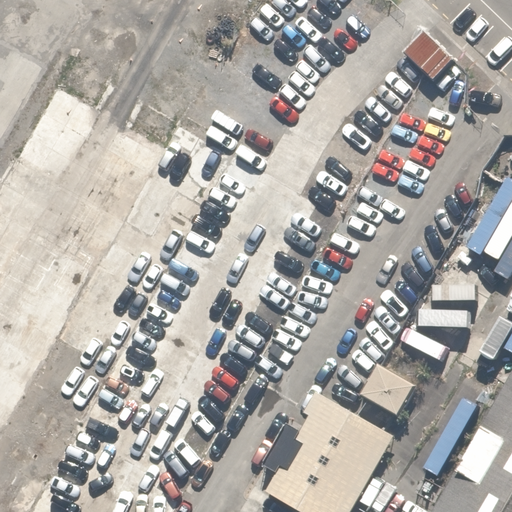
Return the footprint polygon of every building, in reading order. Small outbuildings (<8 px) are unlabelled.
[(429,28),(411,49),(441,77),(459,56),(429,28)] [(35,92),(0,156),(0,398),(35,334),(109,369),(26,511),(169,511),(329,220),(159,128),(145,152),(35,92)] [(359,369),(416,400),(496,254),(440,223),(359,369)] [(511,511),(511,348),(422,511),(511,511)] [(351,511),(396,430),(321,390),(264,494),(298,511),(351,511)]
